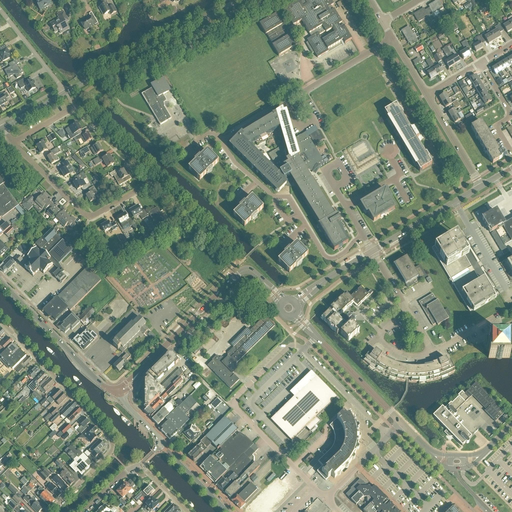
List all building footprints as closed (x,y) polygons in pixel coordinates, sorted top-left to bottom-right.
[(35,0),(37,3),(39,2),(41,4),(37,6),(38,7),(37,7),(40,10),(44,8),(45,9),(48,7),(48,6),(51,4),(48,0),(35,0)] [(342,24),(334,11),(333,11),(331,8),(333,6),(329,0),(305,0),(303,1),(304,2),(301,4),(299,1),(284,11),(291,24),(286,27),(284,24),(278,13),(263,22),(259,24),(266,35),(267,35),(273,45),(272,46),(279,57),(295,47),(297,45),(292,36),(291,35),(288,30),(302,22),(311,38),(307,41),(308,43),(306,44),(312,55),(314,53),(317,59),(329,52),(328,51),(343,42),(345,45),(351,41),(344,27),(345,27),(343,23),(342,24)] [(111,16),(117,12),(113,6),(110,8),(105,1),(100,4),(102,6),(99,8),(104,16),(109,13),(111,16)] [(443,9),(442,7),(439,1),(429,7),(430,9),(428,11),(431,16),(434,14),(438,12),(443,9)] [(480,15),(487,10),(485,7),(478,11),(480,15)] [(418,22),(427,16),(428,18),(431,16),(428,11),(425,12),(424,10),(414,16),(418,22)] [(59,19),(50,24),(53,29),(53,28),(53,29),(54,30),(56,31),(58,31),(59,31),(60,34),(69,29),(64,22),(68,20),(64,13),(58,16),(59,19)] [(87,31),(89,29),(89,28),(94,24),(95,25),(98,24),(95,18),(92,20),(90,17),(86,19),(87,20),(81,23),(85,30),(87,31)] [(502,24),(498,26),(502,32),(505,30),(507,34),(511,30),(511,27),(509,23),(503,26),(502,24)] [(454,26),(449,28),(452,33),(458,29),(456,25),(454,26)] [(496,31),(490,34),(495,41),(501,37),(499,34),(502,32),(498,26),(494,28),(496,31)] [(410,43),(416,40),(415,39),(413,35),(409,28),(402,32),(407,39),(408,39),(410,43)] [(484,35),(480,37),(482,41),(484,44),(487,42),(489,45),(495,41),(490,34),(485,37),(484,35)] [(476,45),(472,47),(476,52),(483,48),(479,43),(482,41),(480,37),(475,39),(474,41),(476,45)] [(464,60),(472,56),(469,51),(471,50),(466,42),(462,44),(466,51),(460,54),(464,60)] [(420,45),(414,49),(417,54),(423,50),(420,45)] [(0,49),(0,57),(3,62),(9,58),(10,59),(12,57),(10,53),(9,53),(7,48),(1,51),(0,49)] [(438,55),(434,57),(438,64),(442,62),(438,55)] [(451,55),(449,56),(450,59),(454,65),(460,62),(456,56),(453,58),(451,55)] [(450,59),(445,62),(449,69),(454,65),(450,59)] [(22,72),(22,71),(21,69),(20,70),(17,65),(19,64),(17,60),(8,65),(10,68),(4,71),(9,79),(14,75),(17,79),(21,77),(20,75),(23,74),(22,72)] [(430,64),(432,62),(431,60),(426,62),(432,71),(427,74),(431,80),(438,76),(430,64)] [(511,65),(511,66),(508,60),(502,63),(506,69),(507,69),(510,67),(511,69),(511,65)] [(436,69),(432,62),(430,64),(438,76),(444,73),(440,66),(436,69)] [(509,72),(507,69),(506,69),(502,63),(497,66),(501,72),(502,72),(505,70),(507,73),(509,72)] [(496,75),(499,74),(502,78),(505,76),(504,75),(502,72),(501,72),(497,66),(492,69),(496,75)] [(470,81),(472,85),(473,85),(479,81),(476,76),(470,80),(469,79),(466,81),(467,83),(470,81)] [(171,119),(164,107),(165,107),(163,102),(166,100),(163,95),(171,90),(163,78),(151,85),(151,86),(153,88),(142,95),(160,126),(171,119)] [(31,81),(28,82),(27,82),(25,79),(17,83),(21,90),(25,87),(29,93),(36,89),(34,85),(34,84),(35,83),(34,83),(34,82),(33,82),(33,81),(31,81)] [(476,90),(482,87),(479,81),(473,85),(472,85),(469,87),(470,88),(473,86),(475,90),(476,90)] [(479,96),(486,92),(482,87),(476,90),(475,90),(472,92),(473,93),(477,91),(479,95),(479,96)] [(489,97),(486,92),(479,96),(479,95),(475,97),(476,98),(480,96),(482,100),(482,101),(489,97)] [(3,95),(3,94),(0,95),(0,106),(7,102),(6,99),(9,97),(7,93),(3,95)] [(439,98),(442,103),(448,100),(445,94),(439,98)] [(492,102),(489,97),(482,101),(482,100),(478,102),(479,104),(483,102),(485,106),(492,102)] [(452,105),(448,100),(442,103),(446,109),(452,105)] [(414,160),(416,164),(417,166),(416,166),(420,172),(431,165),(428,160),(429,159),(426,154),(425,155),(418,144),(425,138),(417,125),(408,127),(402,116),(403,116),(400,111),(399,111),(396,106),(384,113),(388,119),(388,118),(393,124),(395,130),(400,136),(402,142),(407,148),(409,154),(414,160)] [(307,171),(308,170),(312,171),(313,167),(323,161),(306,133),(301,136),(300,136),(294,140),(286,113),(283,114),(283,110),(282,110),(272,116),(272,117),(242,135),(232,145),(234,149),(235,148),(237,150),(238,153),(240,153),(241,155),(243,158),(244,157),(246,159),(248,163),(249,162),(251,164),(253,167),(254,167),(256,169),(257,172),(259,171),(260,173),(262,177),(263,176),(265,178),(267,181),(268,181),(270,183),(272,186),(273,186),(275,187),(276,191),(277,190),(279,192),(287,185),(291,185),(291,188),(291,184),(293,184),(319,225),(316,227),(321,234),(323,233),(334,251),(348,243),(340,230),(343,229),(339,223),(341,222),(336,215),(334,216),(307,171)] [(452,119),(457,115),(462,112),(460,110),(456,113),(454,110),(448,113),(452,119)] [(461,120),(457,115),(452,119),(455,124),(461,120)] [(502,159),(506,156),(507,155),(505,151),(503,152),(499,154),(480,123),(471,128),(493,165),(502,159)] [(81,131),(77,124),(68,129),(71,134),(68,136),(71,141),(73,140),(76,138),(82,134),(80,132),(81,131)] [(324,140),(318,131),(309,136),(315,145),(318,143),(324,140)] [(91,138),(90,138),(88,134),(83,137),(82,134),(76,138),(73,140),(75,142),(78,141),(81,140),(84,145),(87,143),(91,140),(91,139),(91,138)] [(41,155),(48,151),(45,146),(47,145),(44,140),(41,142),(42,144),(37,147),(39,151),(39,152),(40,154),(41,154),(41,155)] [(91,150),(93,152),(95,156),(96,156),(97,155),(103,152),(99,145),(93,148),(91,150)] [(54,157),(60,153),(58,150),(58,149),(51,153),(52,156),(48,158),(52,165),(57,163),(54,157)] [(199,181),(218,163),(207,151),(188,170),(199,181)] [(108,168),(114,164),(109,156),(103,160),(108,168)] [(66,169),(61,171),(65,178),(70,175),(68,172),(73,169),(68,162),(64,165),(66,169)] [(120,187),(131,180),(129,176),(127,177),(124,170),(116,175),(115,172),(110,175),(112,178),(114,177),(120,187)] [(84,181),(87,179),(83,174),(76,178),(78,181),(73,184),(78,191),(86,186),(84,181)] [(19,206),(3,185),(0,187),(0,219),(2,218),(3,218),(19,206)] [(20,193),(24,190),(19,185),(15,188),(20,193)] [(93,196),(98,193),(94,188),(89,190),(91,194),(86,196),(90,203),(96,200),(93,196)] [(386,190),(361,205),(364,210),(366,209),(374,222),(380,218),(379,217),(383,214),(384,216),(383,214),(387,212),(388,213),(394,210),(389,201),(391,200),(386,190)] [(45,211),(52,204),(50,202),(52,201),(50,199),(49,201),(46,198),(43,195),(35,203),(42,210),(43,209),(45,211)] [(29,204),(34,199),(31,197),(31,196),(26,201),(25,200),(24,201),(22,203),(23,204),(21,206),(28,212),(33,207),(29,204)] [(233,216),(244,227),(263,209),(252,197),(233,216)] [(54,217),(59,211),(56,208),(58,207),(56,205),(55,207),(52,204),(45,211),(48,214),(47,214),(52,219),(54,217)] [(142,221),(148,217),(144,211),(142,213),(138,207),(130,212),(134,218),(139,215),(142,221)] [(160,234),(168,229),(162,220),(164,219),(162,216),(160,216),(156,209),(148,214),(160,234)] [(60,224),(67,216),(65,213),(66,212),(65,210),(62,213),(59,211),(54,217),(56,219),(56,220),(60,224)] [(131,228),(135,225),(131,219),(129,220),(126,214),(117,219),(123,229),(129,225),(131,228)] [(504,246),(511,240),(511,219),(502,226),(501,220),(501,218),(500,218),(499,214),(491,216),(491,215),(489,216),(484,218),(482,219),(482,218),(490,233),(492,232),(493,233),(491,234),(503,255),(508,252),(504,246)] [(77,225),(75,223),(76,221),(73,218),(71,219),(67,216),(60,224),(64,228),(68,225),(73,230),(77,225)] [(113,232),(118,229),(115,223),(110,226),(109,223),(101,227),(105,233),(111,230),(113,232)] [(0,237),(10,228),(7,224),(0,230),(0,237)] [(9,239),(15,233),(11,228),(4,234),(9,239)] [(72,250),(69,247),(52,231),(43,239),(42,238),(36,245),(43,252),(40,254),(39,252),(39,251),(38,252),(37,250),(36,249),(36,250),(28,258),(27,258),(29,258),(30,260),(30,261),(30,260),(32,262),(30,264),(30,263),(29,264),(30,264),(28,266),(28,265),(27,266),(28,266),(26,268),(25,269),(26,269),(28,271),(28,272),(30,275),(31,275),(33,277),(34,277),(36,275),(37,275),(37,274),(38,273),(39,273),(39,272),(40,270),(42,272),(41,273),(42,273),(45,275),(44,276),(45,276),(45,275),(53,267),(53,266),(56,268),(59,265),(58,264),(72,250)] [(70,246),(73,243),(67,236),(64,239),(70,246)] [(468,254),(460,241),(452,245),(448,239),(432,249),(470,313),(495,298),(483,279),(480,281),(474,272),(473,273),(471,268),(472,268),(465,256),(468,254)] [(0,258),(8,250),(0,242),(0,258)] [(289,274),(308,255),(297,244),(278,262),(289,274)] [(19,265),(23,261),(19,257),(15,261),(19,265)] [(414,270),(406,257),(393,265),(393,266),(394,265),(406,284),(408,283),(408,284),(410,287),(426,277),(420,266),(414,270)] [(8,272),(15,264),(9,259),(3,265),(4,265),(0,268),(0,269),(5,274),(7,271),(8,272)] [(59,265),(56,268),(59,271),(54,276),(53,276),(61,285),(67,279),(63,275),(65,273),(63,271),(59,265)] [(70,312),(87,296),(101,282),(88,269),(58,298),(57,298),(43,312),(51,319),(52,318),(56,322),(68,310),(70,312)] [(344,296),(330,309),(338,317),(339,316),(340,314),(352,303),(357,307),(362,302),(364,305),(367,302),(364,300),(368,296),(361,288),(357,291),(358,292),(354,296),(353,295),(350,298),(347,294),(345,296),(344,296)] [(438,326),(449,320),(438,301),(437,302),(433,294),(419,303),(433,326),(436,324),(437,325),(438,326)] [(90,318),(95,313),(90,309),(83,316),(81,317),(79,316),(77,318),(72,314),(61,324),(62,325),(59,328),(65,334),(70,329),(72,331),(81,323),(85,327),(92,320),(90,318)] [(340,332),(345,327),(329,311),(324,316),(322,318),(330,327),(331,326),(334,330),(334,331),(337,334),(340,332)] [(343,329),(343,331),(340,334),(347,341),(349,339),(350,340),(356,334),(356,333),(358,331),(353,326),(355,324),(354,323),(354,316),(357,316),(341,316),(340,314),(339,316),(349,316),(349,318),(347,320),(350,324),(348,327),(346,327),(343,329)] [(141,339),(149,331),(144,327),(146,325),(139,318),(138,320),(135,317),(119,333),(118,332),(115,335),(116,336),(113,339),(110,341),(114,344),(113,345),(118,351),(119,350),(123,354),(124,353),(126,355),(122,360),(121,359),(114,367),(119,373),(126,365),(128,366),(130,364),(127,361),(131,357),(125,351),(128,348),(129,349),(132,346),(131,345),(139,337),(141,339)] [(230,389),(239,381),(233,374),(239,368),(236,365),(274,327),(264,317),(249,332),(247,329),(230,345),(233,348),(227,354),(228,355),(224,359),(223,358),(221,358),(220,359),(217,356),(212,361),(207,366),(230,389)] [(84,352),(98,338),(93,333),(92,334),(87,329),(74,342),(84,352)] [(154,342),(157,339),(151,333),(148,336),(154,342)] [(488,357),(488,358),(509,358),(509,355),(509,351),(509,337),(488,337),(488,357)] [(5,350),(13,343),(9,338),(5,342),(4,341),(0,345),(5,350)] [(13,370),(26,357),(16,347),(15,347),(13,345),(1,357),(6,363),(13,370)] [(366,359),(363,361),(365,362),(369,366),(373,368),(376,370),(380,373),(384,375),(388,376),(392,378),(396,379),(400,380),(404,381),(404,379),(404,378),(407,378),(408,378),(409,379),(412,379),(411,382),(415,382),(416,382),(419,382),(422,382),(425,381),(428,381),(431,380),(434,380),(441,378),(444,376),(448,375),(452,373),(455,372),(453,369),(454,369),(450,359),(447,361),(446,358),(444,359),(442,360),(441,361),(439,361),(438,362),(436,362),(435,363),(433,363),(432,364),(431,364),(430,364),(429,364),(429,365),(427,365),(424,365),(423,366),(421,366),(419,366),(418,366),(416,366),(414,366),(413,366),(413,368),(409,367),(405,367),(406,365),(402,364),(401,364),(399,363),(398,363),(396,362),(395,362),(393,361),(392,361),(390,360),(389,359),(387,358),(386,358),(383,356),(382,355),(381,354),(380,353),(378,352),(377,351),(375,350),(373,353),(369,350),(363,357),(366,359)] [(146,399),(146,410),(184,374),(179,369),(162,387),(158,384),(155,387),(154,386),(175,366),(176,366),(180,362),(171,353),(167,357),(166,357),(145,378),(146,379),(146,390),(146,399)] [(28,364),(32,360),(29,357),(28,359),(16,370),(19,373),(24,368),(25,370),(30,365),(28,364)] [(36,376),(40,372),(36,368),(32,372),(31,371),(28,375),(33,380),(37,376),(36,376)] [(33,393),(49,378),(43,373),(28,388),(31,391),(33,393)] [(164,401),(183,382),(179,378),(167,390),(146,410),(144,412),(151,419),(152,418),(166,404),(164,401)] [(51,388),(55,384),(50,379),(46,383),(46,382),(38,390),(39,392),(40,391),(42,394),(43,393),(45,395),(52,388),(51,388)] [(316,419),(337,398),(332,393),(330,396),(313,379),(308,384),(304,379),(290,393),(294,397),(271,420),(292,442),(308,426),(312,430),(317,425),(320,423),(316,419)] [(196,390),(201,385),(198,382),(193,387),(196,390)] [(452,418),(454,415),(454,416),(455,416),(456,416),(456,415),(457,414),(457,413),(456,413),(456,412),(472,396),(486,411),(485,412),(495,423),(502,417),(500,415),(504,411),(476,383),(465,394),(462,392),(444,409),(442,407),(433,416),(447,431),(444,433),(447,436),(449,437),(453,437),(462,446),(472,437),(452,418)] [(17,386),(10,393),(12,395),(19,389),(17,386)] [(55,402),(62,395),(58,390),(50,397),(55,402)] [(27,397),(22,392),(16,398),(22,403),(27,397)] [(32,396),(39,403),(43,400),(36,392),(32,396)] [(67,399),(62,395),(55,402),(60,406),(67,399)] [(170,440),(182,429),(189,421),(185,416),(190,411),(190,410),(195,405),(188,398),(183,404),(175,412),(166,421),(167,422),(159,430),(170,440)] [(170,415),(174,411),(175,412),(183,404),(179,400),(175,404),(172,401),(169,405),(164,410),(161,412),(153,421),(158,426),(167,418),(170,416),(170,415)] [(65,418),(77,407),(73,403),(70,406),(70,405),(65,409),(67,411),(62,415),(65,418)] [(79,416),(79,415),(81,413),(80,411),(80,410),(79,409),(78,409),(71,415),(68,419),(71,422),(74,418),(75,420),(79,416)] [(47,423),(53,417),(50,414),(45,420),(47,423)] [(57,414),(49,421),(52,424),(60,417),(57,414)] [(359,445),(359,434),(356,424),(351,414),(347,417),(344,414),(330,427),(332,429),(334,433),(335,437),(335,442),(334,446),(332,450),(319,463),(323,467),(318,473),(326,482),(332,476),(335,479),(351,464),(356,455),(359,445)] [(79,424),(82,427),(77,431),(81,435),(88,428),(87,426),(89,423),(85,418),(79,424)] [(220,449),(232,437),(238,431),(225,418),(201,443),(201,444),(188,457),(194,462),(194,463),(212,445),(218,451),(219,449),(220,449)] [(71,428),(68,424),(60,431),(64,435),(66,433),(71,428)] [(211,424),(206,429),(209,432),(214,427),(211,424)] [(97,438),(93,434),(97,431),(92,426),(78,440),(79,440),(86,440),(91,444),(97,438)] [(192,442),(199,435),(192,427),(185,434),(192,442)] [(215,484),(253,445),(245,437),(244,438),(240,434),(234,439),(232,437),(220,449),(223,451),(206,468),(207,470),(207,475),(215,484)] [(99,454),(106,447),(100,441),(88,452),(95,459),(100,455),(99,454)] [(259,450),(254,445),(253,445),(215,484),(217,486),(225,493),(231,487),(230,486),(237,479),(252,464),(252,463),(253,462),(253,458),(252,457),(259,450)] [(71,446),(68,449),(74,454),(77,451),(71,446)] [(74,464),(70,468),(76,474),(78,472),(81,476),(84,473),(85,473),(86,472),(88,469),(89,469),(84,464),(85,463),(87,460),(88,460),(83,455),(78,460),(77,458),(72,463),(74,464)] [(309,465),(315,459),(312,456),(306,461),(309,465)] [(64,467),(58,461),(55,464),(61,470),(64,467)] [(255,463),(226,493),(229,497),(228,498),(230,499),(250,479),(249,478),(260,468),(255,463)] [(46,470),(43,473),(42,473),(48,479),(48,478),(52,475),(46,470)] [(74,481),(70,477),(71,476),(65,471),(60,476),(62,478),(70,487),(73,483),(72,482),(74,481)] [(48,479),(42,473),(39,476),(45,482),(48,479)] [(54,481),(53,482),(56,484),(64,492),(68,489),(64,485),(65,484),(62,481),(61,480),(62,478),(60,476),(59,475),(57,476),(55,479),(56,479),(54,481)] [(29,481),(25,477),(20,481),(25,486),(29,481)] [(133,489),(136,486),(130,480),(127,484),(133,489)] [(277,480),(244,511),(272,511),(270,510),(289,492),(277,480)] [(398,511),(375,488),(373,490),(372,490),(372,489),(370,488),(369,488),(368,489),(367,487),(366,489),(364,489),(364,483),(360,480),(351,489),(351,490),(346,495),(356,506),(357,505),(360,508),(363,504),(360,501),(360,500),(361,500),(364,498),(367,498),(367,505),(368,506),(363,511),(373,511),(374,511),(372,510),(374,508),(377,511),(376,511),(398,511)] [(47,488),(47,489),(53,496),(54,495),(58,499),(61,495),(58,491),(55,487),(52,484),(51,485),(47,488)] [(126,484),(121,489),(131,499),(131,498),(133,497),(129,493),(132,490),(126,484)] [(237,497),(232,502),(240,510),(245,505),(244,504),(257,490),(251,484),(238,497),(237,496),(237,497)] [(11,486),(8,489),(10,491),(15,496),(18,493),(13,488),(11,486)] [(31,492),(25,486),(22,489),(28,494),(31,492)] [(146,501),(151,495),(151,494),(154,491),(149,487),(147,489),(146,490),(145,489),(134,499),(137,502),(142,497),(146,501)] [(50,496),(45,492),(41,488),(38,491),(39,492),(51,505),(54,502),(50,498),(50,496)] [(131,499),(121,489),(116,493),(122,500),(125,497),(129,500),(131,499)] [(51,505),(39,492),(37,495),(40,497),(39,498),(44,503),(45,503),(49,507),(51,505)] [(15,496),(12,499),(19,505),(22,502),(15,496)] [(40,511),(30,501),(26,497),(23,499),(29,506),(30,505),(32,507),(31,508),(35,511),(40,511)] [(43,509),(37,502),(36,503),(32,499),(30,501),(40,511),(43,509)] [(152,511),(159,506),(158,506),(158,504),(156,503),(155,502),(154,502),(152,499),(145,506),(143,509),(145,511),(148,508),(149,509),(147,511),(148,511),(152,511)] [(20,511),(16,507),(17,507),(12,501),(7,505),(13,511),(14,511),(15,511),(20,511)]
